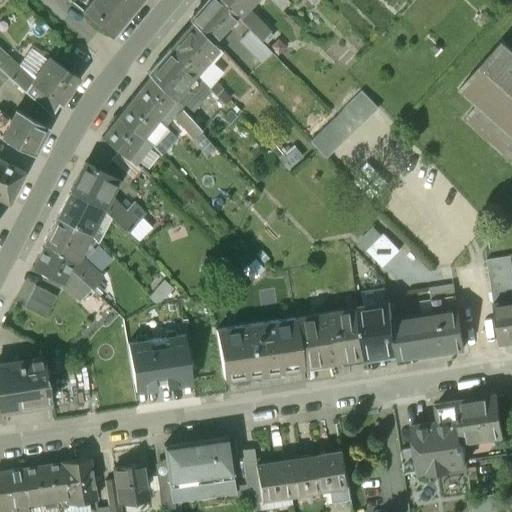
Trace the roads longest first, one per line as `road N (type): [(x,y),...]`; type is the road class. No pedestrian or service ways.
road 1 (residential): [(0,443),(511,365)]
road 2 (residential): [(0,275),(78,117),(124,59)]
